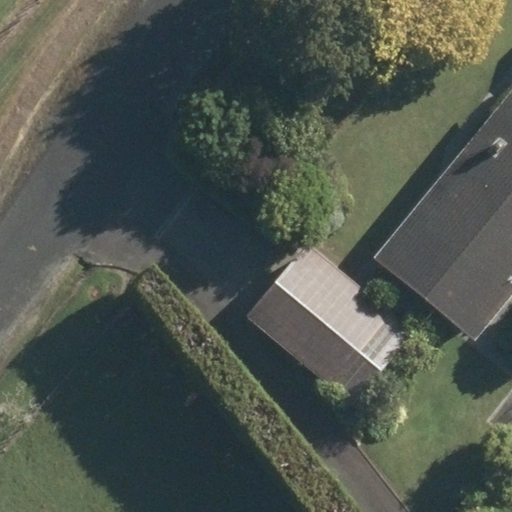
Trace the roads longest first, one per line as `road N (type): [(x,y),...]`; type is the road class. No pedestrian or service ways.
road 1 (track): [(87,182),(363,511)]
road 2 (residential): [(216,0),(0,288)]
